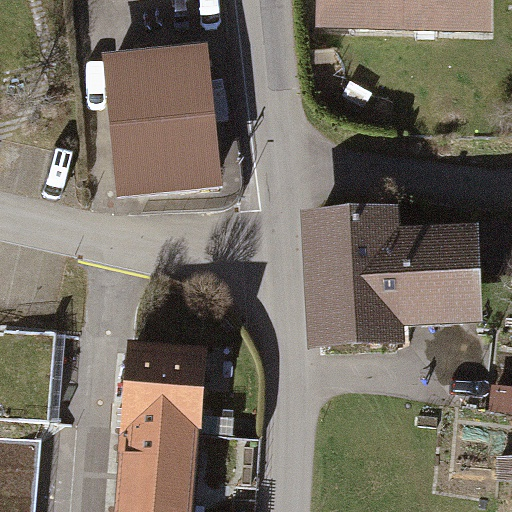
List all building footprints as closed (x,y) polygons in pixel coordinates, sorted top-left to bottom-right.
[(505,0),(322,0),(321,34),(503,43),(505,0)] [(216,52),(106,64),(125,210),(230,202),(216,52)] [(408,223),(310,226),(314,363),(413,360),(412,340),(497,338),(494,237),(408,239),(408,223)] [(205,511),(217,367),(131,362),(121,511),(205,511)] [(0,436),(0,511),(38,511),(41,438),(0,436)]
